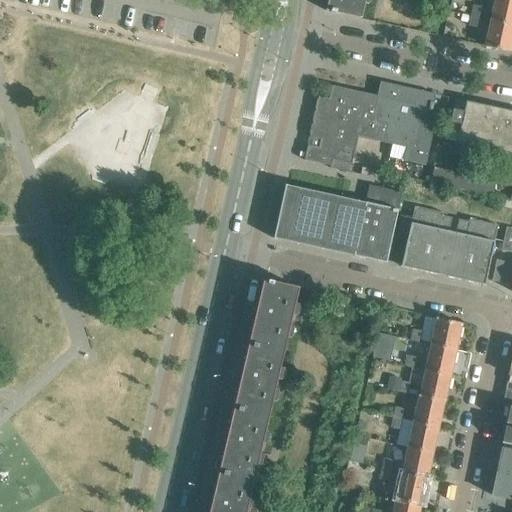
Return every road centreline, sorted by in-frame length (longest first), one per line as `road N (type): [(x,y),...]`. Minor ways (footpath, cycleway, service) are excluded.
road 1 (residential): [(502,311),(224,252)]
road 2 (tertiary): [(164,511),(224,252)]
road 3 (residential): [(511,80),(287,33)]
road 4 (residential): [(457,511),(502,311)]
road 5 (tertiary): [(224,252),(256,113)]
